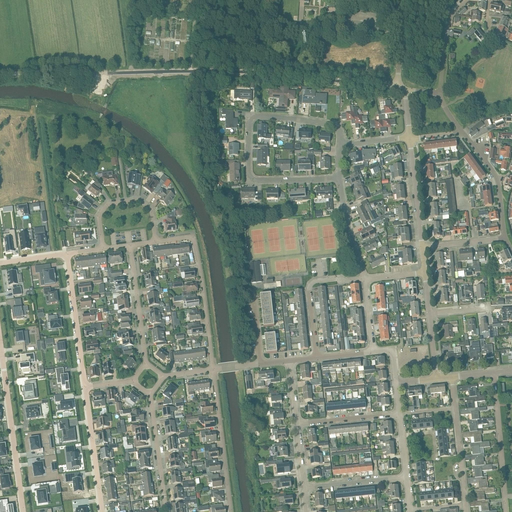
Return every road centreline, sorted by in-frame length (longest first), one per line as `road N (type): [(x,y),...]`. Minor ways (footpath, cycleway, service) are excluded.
road 1 (unclassified): [(0,73),(240,71),(396,88)]
road 2 (residential): [(339,178),(257,179),(248,169),(254,117),(330,124),(339,144)]
road 3 (residential): [(0,338),(23,511)]
road 4 (residential): [(230,511),(212,369)]
road 5 (residential): [(506,511),(494,372)]
road 6 (residential): [(85,387),(67,253)]
road 7 (residential): [(212,369),(191,238)]
road 8 (residential): [(103,248),(99,216),(107,203),(138,199),(151,210),(155,241)]
road 9 (residential): [(316,357),(310,285),(364,278)]
road 10 (residential): [(102,511),(85,387)]
